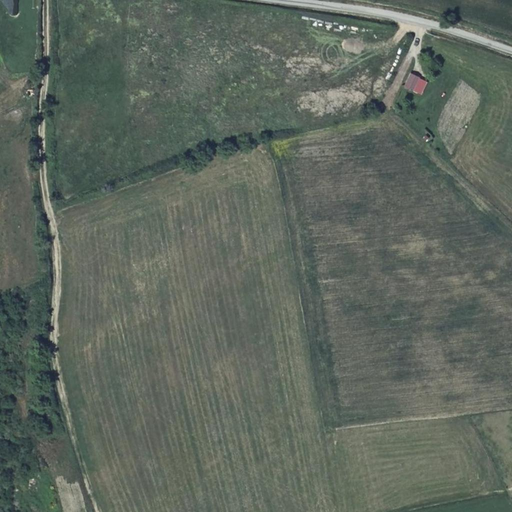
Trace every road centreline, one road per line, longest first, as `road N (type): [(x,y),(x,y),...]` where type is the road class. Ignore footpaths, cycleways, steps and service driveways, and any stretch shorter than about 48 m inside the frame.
road 1 (track): [(45,0),(42,168),(51,224),(52,360),(95,511)]
road 2 (unclassified): [(511,51),(416,21),(282,0)]
road 3 (track): [(52,293),(30,313),(30,401),(0,378)]
